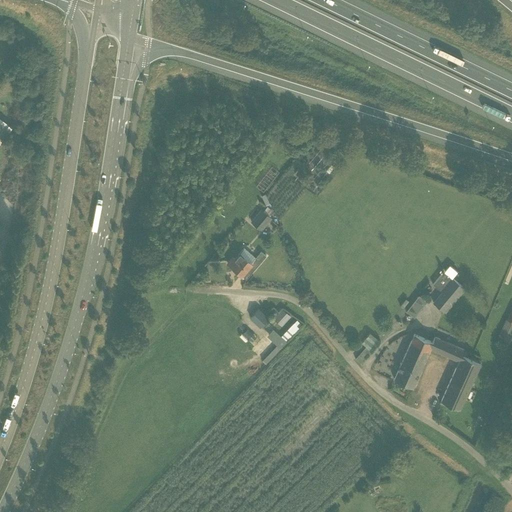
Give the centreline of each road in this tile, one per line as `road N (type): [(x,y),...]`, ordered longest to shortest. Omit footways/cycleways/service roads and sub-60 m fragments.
road 1 (secondary): [(2,511),(64,368),(95,242),(128,35)]
road 2 (secondary): [(88,40),(51,280),(0,452)]
road 3 (motorway): [(128,35),(511,157)]
road 4 (unclassified): [(511,493),(473,452),(374,387),(298,302),(269,293),(190,291)]
road 5 (motorway): [(269,0),(511,116)]
road 6 (motorway): [(511,89),(328,0)]
